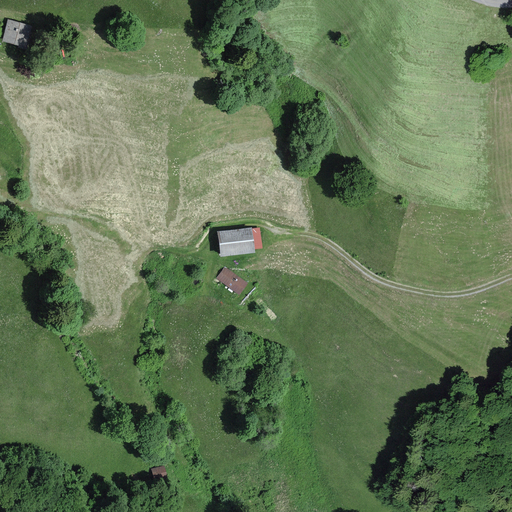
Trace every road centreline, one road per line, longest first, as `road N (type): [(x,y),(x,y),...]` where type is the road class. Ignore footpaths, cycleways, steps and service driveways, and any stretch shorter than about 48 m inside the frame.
road 1 (track): [(3,198),(97,217),(135,242),(182,251),(221,225),(277,229)]
road 2 (track): [(511,276),(441,295),(371,275),(314,234),(277,229)]
